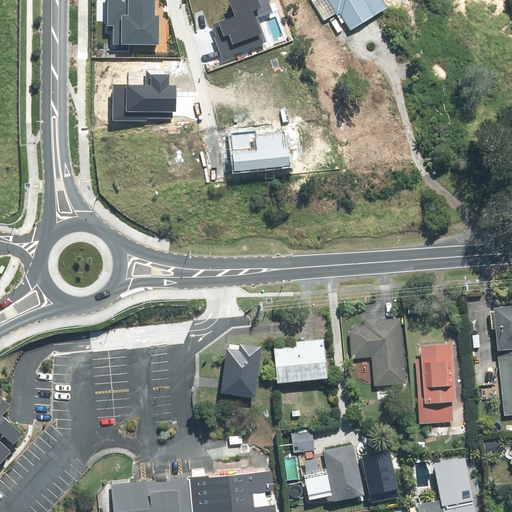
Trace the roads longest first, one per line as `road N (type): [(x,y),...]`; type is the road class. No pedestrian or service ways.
road 1 (secondary): [(511,254),(223,271)]
road 2 (tertiary): [(48,232),(55,54)]
road 3 (tertiary): [(55,54),(68,180),(90,218)]
road 4 (residential): [(179,0),(206,123)]
